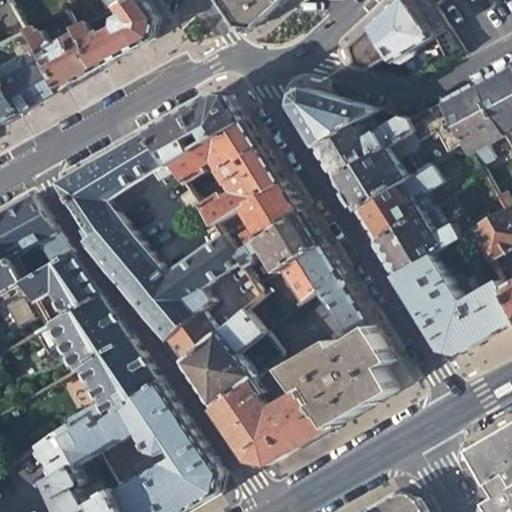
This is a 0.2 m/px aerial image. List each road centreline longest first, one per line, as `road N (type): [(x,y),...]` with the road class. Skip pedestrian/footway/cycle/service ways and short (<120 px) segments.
road 1 (residential): [(229,48),(453,410)]
road 2 (residential): [(30,157),(263,511)]
road 3 (residential): [(265,52),(404,96),(511,38)]
road 4 (residential): [(30,157),(229,48)]
road 5 (residential): [(278,511),(411,434)]
